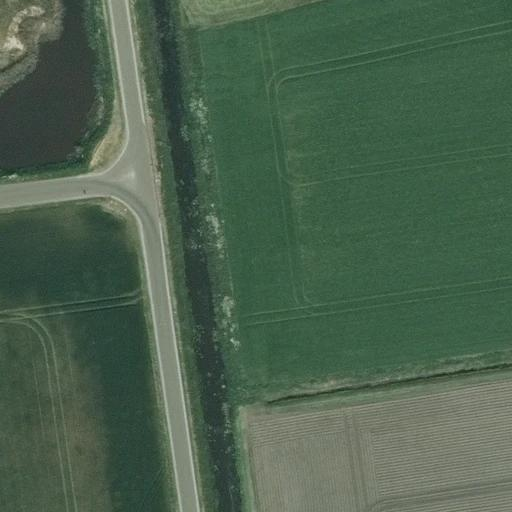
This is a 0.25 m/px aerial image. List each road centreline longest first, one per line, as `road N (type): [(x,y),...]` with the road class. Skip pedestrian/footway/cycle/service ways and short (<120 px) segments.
road 1 (unclassified): [(189,511),(142,181)]
road 2 (unclassified): [(142,181),(119,0)]
road 3 (unclassified): [(0,198),(142,181)]
